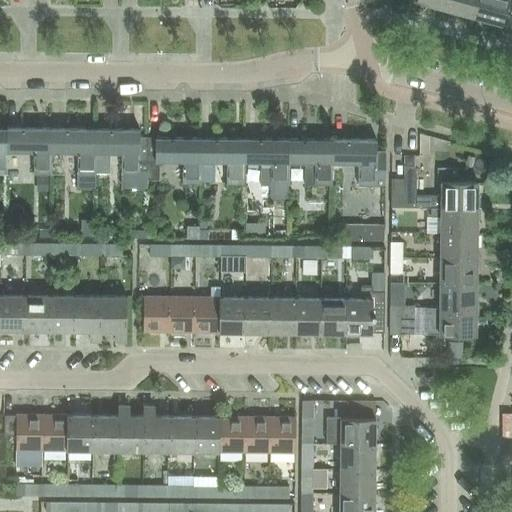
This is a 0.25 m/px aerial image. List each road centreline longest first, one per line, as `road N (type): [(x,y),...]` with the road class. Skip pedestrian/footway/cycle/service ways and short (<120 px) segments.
road 1 (residential): [(0,380),(120,381),(140,363),(373,366),(442,433),(448,511)]
road 2 (unclassified): [(365,62),(313,60),(212,74),(0,71)]
road 3 (unclassified): [(511,103),(365,62)]
